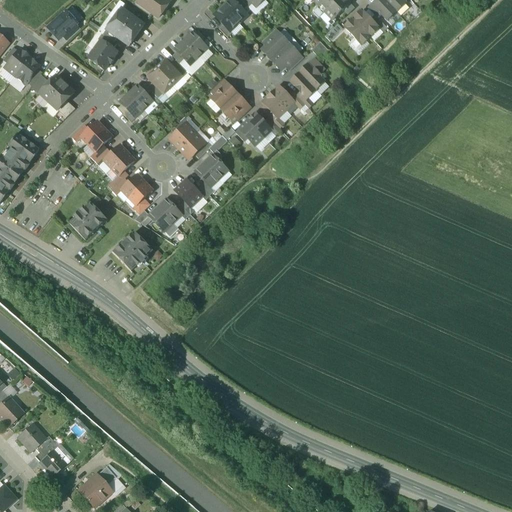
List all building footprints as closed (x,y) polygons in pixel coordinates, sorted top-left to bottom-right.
[(165,0),(140,0),(138,4),(158,19),(170,3),(165,0)] [(247,8),(239,0),(238,0),(235,3),(243,12),(247,8)] [(252,4),(248,0),(239,0),(247,8),(248,8),(252,4)] [(316,0),(315,1),(314,2),(326,14),(340,0),(316,0)] [(346,0),(340,0),(326,14),(333,23),(351,5),(346,0)] [(383,0),(378,0),(372,6),(373,7),(382,15),(388,22),(396,13),(383,0)] [(383,0),(396,13),(405,5),(404,3),(401,0),(383,0)] [(235,3),(232,1),(223,9),(238,25),(247,16),(243,12),(235,3)] [(136,13),(125,6),(122,10),(132,18),(136,13)] [(382,15),(373,7),(369,11),(375,17),(377,20),(382,15)] [(238,25),(223,9),(215,17),(224,27),(230,33),(238,25)] [(132,18),(122,10),(114,21),(137,37),(144,27),(132,18)] [(77,25),(66,13),(48,29),(59,41),(63,38),(76,26),(77,25)] [(362,13),(354,21),(370,38),(379,30),(371,21),(362,13)] [(377,20),(375,17),(371,21),(379,30),(383,34),(387,30),(377,20)] [(137,37),(114,21),(107,31),(117,39),(129,47),(137,37)] [(354,21),(345,29),(362,47),(370,38),(354,21)] [(330,25),(326,29),(330,34),(335,30),(330,25)] [(76,26),(63,38),(67,43),(81,31),(76,26)] [(224,27),(219,31),(228,39),(232,35),(230,33),(224,27)] [(330,34),(325,39),(330,44),(343,32),(338,27),(330,34)] [(117,39),(107,31),(103,36),(114,44),(117,39)] [(275,31),(262,44),(266,48),(279,36),(275,31)] [(207,41),(199,32),(194,36),(203,45),(207,41)] [(192,34),(184,43),(199,59),(208,50),(203,45),(194,36),(192,34)] [(103,36),(102,35),(98,41),(101,43),(102,43),(113,51),(117,46),(114,44),(103,36)] [(266,48),(262,52),(272,62),(289,46),(279,36),(266,48)] [(113,51),(102,43),(101,43),(96,50),(92,51),(89,55),(90,59),(89,60),(105,71),(110,64),(111,65),(114,61),(112,60),(117,54),(113,51)] [(184,43),(175,51),(185,62),(190,67),(199,59),(184,43)] [(329,52),(320,44),(312,52),(320,60),(329,52)] [(289,46),(272,62),(282,72),(286,68),(299,56),(289,46)] [(12,50),(3,61),(7,65),(17,53),(12,50)] [(7,65),(4,70),(14,78),(29,60),(19,51),(17,53),(7,65)] [(185,62),(177,53),(173,57),(177,61),(181,66),(185,62)] [(299,56),(286,68),(290,72),(303,60),(299,56)] [(40,68),(29,60),(14,78),(25,87),(37,71),(40,68)] [(325,71),(314,60),(308,66),(314,72),(315,71),(320,76),(325,71)] [(171,66),(167,61),(157,70),(173,86),(182,78),(171,66)] [(181,66),(177,61),(171,66),(182,78),(187,73),(181,66)] [(308,66),(299,75),(300,75),(316,91),(324,83),(318,77),(320,76),(315,71),(314,72),(308,66)] [(173,86),(157,70),(148,79),(153,84),(164,95),(173,86)] [(37,71),(27,84),(32,88),(42,75),(37,71)] [(316,91),(300,75),(291,83),(301,93),(307,100),(308,100),(316,92),(316,91)] [(49,86),(41,78),(32,88),(40,96),(49,86)] [(49,86),(40,96),(49,104),(65,86),(56,78),(49,86)] [(164,95),(153,84),(148,89),(158,100),(159,100),(164,95)] [(148,89),(144,85),(140,89),(148,98),(152,94),(148,89)] [(220,85),(211,93),(215,97),(224,89),(220,85)] [(215,97),(212,101),(221,111),(237,95),(228,85),(224,89),(215,97)] [(65,86),(49,104),(58,112),(67,102),(74,94),(65,86)] [(173,86),(164,95),(168,100),(177,91),(173,86)] [(140,89),(138,87),(129,95),(144,111),(153,103),(148,98),(140,89)] [(288,98),(279,88),(271,96),(286,112),(294,104),(288,98)] [(307,100),(301,93),(296,97),(305,106),(309,110),(313,106),(308,100),(307,100)] [(158,100),(152,94),(148,98),(153,103),(155,101),(156,102),(158,100)] [(296,97),(293,94),(288,98),(294,104),(300,111),(305,106),(296,97)] [(144,111),(129,95),(120,104),(122,106),(131,115),(135,119),(144,111)] [(247,106),(237,95),(221,111),(231,121),(235,117),(243,109),(247,106)] [(286,112),(271,96),(263,104),(272,114),(278,120),(278,119),(286,112)] [(67,102),(58,112),(66,119),(76,110),(67,102)] [(131,115),(122,106),(118,110),(126,119),(131,115)] [(243,109),(235,117),(239,122),(247,114),(243,109)] [(278,119),(278,120),(272,114),(267,118),(269,119),(280,131),(285,126),(278,119)] [(264,124),(256,116),(248,123),(263,139),(271,132),(271,131),(264,124)] [(184,119),(171,131),(175,136),(186,125),(186,126),(189,124),(184,119)] [(281,132),(269,119),(264,124),(271,131),(271,132),(276,137),(281,132)] [(89,131),(81,138),(82,139),(89,146),(105,131),(97,123),(89,131)] [(248,123),(239,131),(248,140),(255,147),(263,139),(248,123)] [(186,126),(186,125),(175,136),(170,141),(179,151),(196,135),(186,126)] [(85,126),(72,139),(76,144),(82,139),(81,138),(89,131),(85,126)] [(231,129),(222,138),(226,142),(235,134),(231,129)] [(105,131),(89,146),(96,153),(96,154),(104,146),(112,138),(105,131)] [(248,140),(239,131),(236,134),(245,144),(248,140)] [(16,135),(0,156),(0,203),(38,152),(16,135)] [(205,145),(196,135),(179,151),(189,161),(195,156),(205,146),(205,145)] [(212,148),(209,150),(214,155),(218,153),(227,143),(226,142),(222,138),(212,148)] [(205,146),(195,156),(199,160),(209,150),(212,148),(207,143),(205,145),(205,146)] [(104,146),(96,154),(96,153),(90,158),(95,163),(108,151),(104,146)] [(112,155),(104,162),(105,163),(112,170),(127,155),(120,147),(112,155)] [(108,151),(95,163),(99,168),(105,163),(104,162),(112,155),(108,151)] [(221,156),(218,153),(214,155),(213,157),(219,163),(221,161),(221,156)] [(127,155),(112,170),(119,177),(119,178),(124,172),(135,162),(127,155)] [(219,163),(213,157),(204,165),(219,181),(228,172),(219,163)] [(204,165),(195,173),(202,180),(211,189),(219,181),(204,165)] [(119,177),(111,184),(116,189),(125,180),(129,177),(124,172),(119,178),(119,177)] [(129,184),(122,192),(129,199),(145,184),(138,176),(129,184)] [(116,189),(112,192),(117,197),(122,192),(129,184),(125,180),(116,189)] [(211,189),(202,180),(198,184),(200,187),(210,197),(215,192),(211,189)] [(196,191),(187,181),(175,192),(184,202),(191,209),(191,208),(202,198),(196,191)] [(145,184),(129,199),(136,207),(144,200),(152,192),(145,184)] [(210,197),(200,187),(196,191),(202,198),(206,202),(210,197)] [(144,200),(136,207),(133,210),(140,217),(145,212),(150,207),(144,200)] [(175,210),(166,201),(158,209),(173,225),(181,217),(182,217),(175,210)] [(191,209),(184,202),(180,206),(190,217),(195,212),(191,208),(191,209)] [(92,205),(82,214),(80,212),(77,214),(79,217),(70,226),(86,242),(107,221),(92,205)] [(190,217),(180,206),(175,210),(182,217),(181,217),(185,221),(190,217)] [(149,217),(164,233),(165,233),(173,225),(158,209),(149,217)] [(149,217),(145,212),(140,217),(135,222),(141,225),(149,217)] [(173,225),(165,233),(170,239),(179,231),(173,225)] [(135,234),(113,254),(131,273),(141,264),(143,266),(146,263),(144,261),(153,252),(135,234)] [(15,369),(6,376),(10,381),(19,375),(15,369)] [(0,394),(0,407),(8,400),(2,392),(0,394)] [(0,407),(0,420),(8,429),(11,426),(15,426),(17,424),(17,421),(23,415),(8,400),(0,407)] [(45,441),(31,426),(17,439),(31,454),(35,450),(45,441)] [(45,441),(35,450),(39,454),(47,447),(52,442),(48,438),(45,441)] [(52,442),(47,447),(53,453),(60,446),(54,440),(52,442)] [(39,454),(35,458),(40,464),(53,453),(47,447),(39,454)] [(53,453),(40,464),(52,478),(65,466),(53,453)] [(106,468),(97,477),(106,487),(116,479),(106,468)] [(97,477),(96,477),(79,492),(94,508),(111,493),(106,487),(97,477)] [(0,490),(0,511),(2,511),(4,511),(15,501),(3,488),(0,490)]
